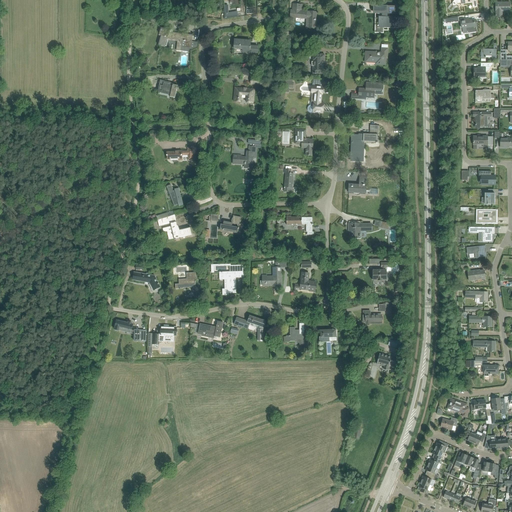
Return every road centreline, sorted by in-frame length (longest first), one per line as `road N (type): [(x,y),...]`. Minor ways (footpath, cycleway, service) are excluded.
road 1 (residential): [(329,206),(223,203),(210,186),(205,38),(209,29),(270,15),(282,0)]
road 2 (track): [(108,304),(135,198),(128,72),(134,16)]
road 3 (secondary): [(428,231),(424,0)]
road 4 (residential): [(108,304),(188,316),(234,305),(302,313),(325,301)]
road 5 (residential): [(329,206),(349,25),(338,0)]
road 6 (residential): [(486,31),(463,51),(463,153),(470,162),(509,163)]
road 7 (secondary): [(391,481),(419,403),(427,317)]
road 8 (secondary): [(427,317),(413,401),(385,479)]
